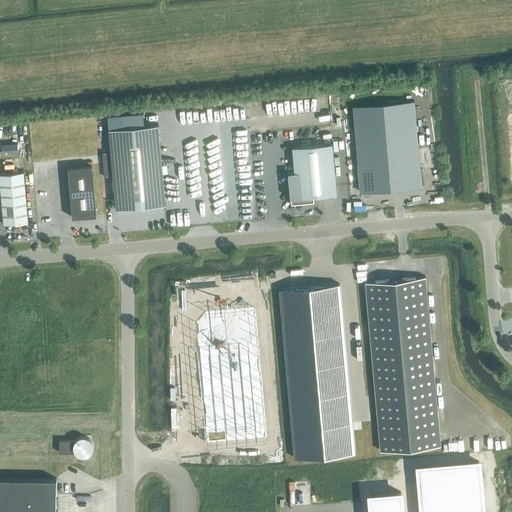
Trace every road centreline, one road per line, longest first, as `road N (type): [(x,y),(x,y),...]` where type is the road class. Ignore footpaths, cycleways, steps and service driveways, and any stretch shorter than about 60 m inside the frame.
road 1 (unclassified): [(126,248),(488,217)]
road 2 (unclassified): [(126,248),(128,511)]
road 3 (unclassified): [(488,217),(495,322),(511,357)]
road 4 (unclassified): [(0,260),(126,248)]
